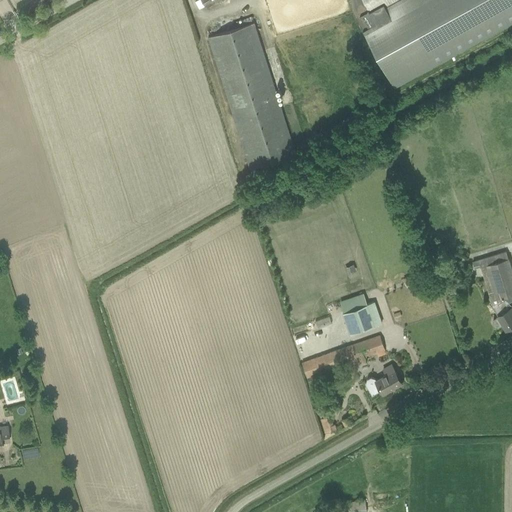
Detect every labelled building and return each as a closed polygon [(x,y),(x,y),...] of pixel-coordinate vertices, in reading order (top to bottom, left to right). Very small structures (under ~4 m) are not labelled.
[(511,0),(349,0),(353,13),(394,89),(511,23),(511,0)] [(208,36),(250,169),(297,154),(255,22),(208,36)] [(506,329),(511,325),(511,304),(509,302),(511,300),(511,265),(509,257),(507,250),(472,261),(475,268),(481,266),(493,306),(498,316),(494,319),(493,319),(493,323),(495,326),(498,327),(503,324),(506,329)] [(447,256),(436,259),(438,267),(449,264),(447,256)] [(407,286),(414,283),(411,275),(404,278),(407,286)] [(367,304),(364,296),(363,293),(339,301),(343,312),(350,334),(382,323),(375,301),(367,304)] [(302,362),(307,378),(309,377),(386,350),(380,334),(304,361),(302,362)] [(381,389),(383,393),(402,383),(391,364),(383,368),(386,374),(376,380),(375,378),(371,377),(368,379),(366,383),(372,394),(381,389)] [(324,432),(335,429),(330,415),(320,418),(324,432)] [(0,447),(3,448),(2,442),(9,442),(7,425),(0,425),(0,447)] [(345,511),(367,511),(366,500),(344,503),(345,511)]
